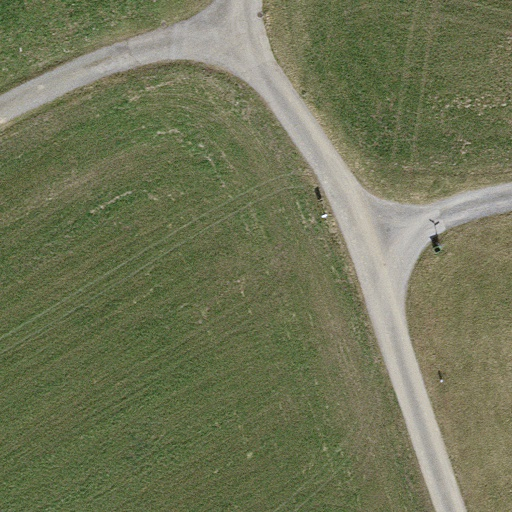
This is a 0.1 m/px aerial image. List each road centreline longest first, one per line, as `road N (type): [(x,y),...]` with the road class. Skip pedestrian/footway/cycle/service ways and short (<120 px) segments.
road 1 (track): [(0,109),(60,72),(142,47),(216,53),(288,101),(329,167),(358,253)]
road 2 (track): [(358,253),(447,511)]
road 3 (track): [(358,253),(440,217),(511,201)]
